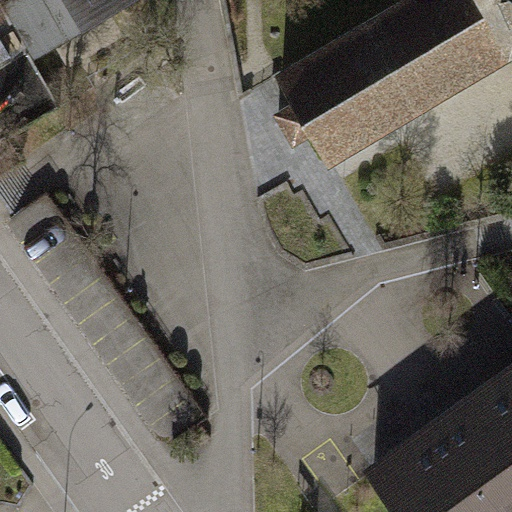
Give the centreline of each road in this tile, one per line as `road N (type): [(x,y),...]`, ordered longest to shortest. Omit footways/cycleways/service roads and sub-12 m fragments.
road 1 (residential): [(200,0),(243,309),(227,511)]
road 2 (residential): [(119,511),(0,341)]
